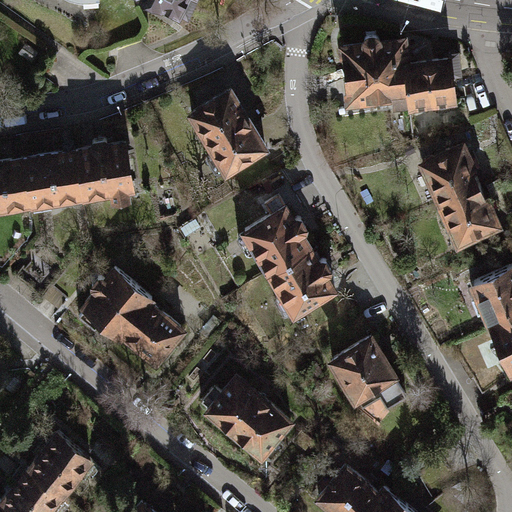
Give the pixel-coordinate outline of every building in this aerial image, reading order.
[(155,0),(188,16),(196,0),(155,0)] [(363,41),(343,43),(348,96),(393,92),(394,102),(410,101),(406,61),(404,37),(381,39),(378,34),(371,31),(365,34),(363,41)] [(406,61),(410,101),(455,97),(453,74),(461,74),(459,56),(406,61)] [(229,85),(187,112),(212,150),(205,154),(216,171),(225,166),(226,169),(266,144),(229,85)] [(93,144),(79,146),(86,192),(113,188),(114,198),(129,196),(127,185),(132,184),(125,140),(108,143),(107,138),(104,135),(95,137),(92,140),(93,144)] [(417,156),(437,202),(484,181),(464,136),(417,156)] [(79,146),(23,155),(31,201),(32,208),(51,205),(50,198),(86,192),(79,146)] [(0,206),(31,201),(23,155),(0,159),(0,206)] [(437,202),(456,245),(503,224),(484,181),(437,202)] [(253,248),(266,268),(312,242),(305,230),(311,227),(301,209),(295,213),(286,198),(239,225),(243,232),(238,235),(248,251),(253,248)] [(274,295),(284,312),(289,309),(292,314),(338,287),(329,272),(332,266),(326,256),(321,256),(312,242),(266,268),(279,292),(274,295)] [(511,262),(472,280),(491,322),(511,312),(511,262)] [(118,333),(122,330),(150,298),(153,295),(117,264),(106,276),(100,271),(91,282),(96,287),(82,303),(84,304),(82,307),(77,312),(94,327),(98,322),(102,319),(118,333)] [(182,326),(150,298),(122,330),(156,358),(159,354),(165,358),(175,346),(169,341),(182,326)] [(511,312),(491,322),(511,367),(511,366),(511,312)] [(371,333),(329,359),(355,401),(358,405),(378,393),(387,407),(408,393),(396,375),(371,333)] [(202,398),(210,404),(207,406),(262,453),(264,450),(271,456),(284,440),(276,433),(290,416),(237,372),(223,388),(216,382),(202,398)] [(58,428),(29,463),(61,490),(90,456),(58,428)] [(334,511),(358,511),(381,485),(345,456),(314,494),(334,511)] [(19,511),(42,511),(61,490),(29,463),(1,496),(19,511)] [(381,485),(358,511),(421,511),(384,481),(381,485)] [(460,482),(431,498),(434,501),(430,505),(436,511),(463,511),(464,507),(463,496),(462,488),(460,482)] [(19,511),(1,496),(0,497),(0,511),(19,511)] [(157,511),(142,499),(130,511),(157,511)]
